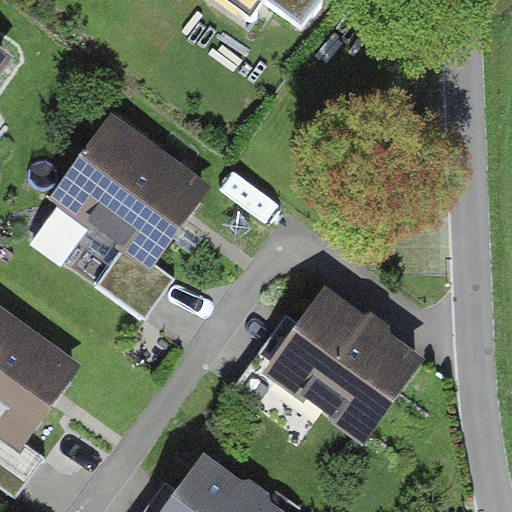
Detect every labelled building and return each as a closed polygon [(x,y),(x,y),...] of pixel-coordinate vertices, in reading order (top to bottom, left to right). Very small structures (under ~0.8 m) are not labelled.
[(356,0),(252,0),(322,49),(356,0)] [(0,110),(35,59),(0,34),(0,110)] [(222,188),(127,122),(63,214),(158,280),(222,188)] [(445,367),(329,286),(270,369),(387,450),(445,367)] [(88,367),(0,306),(0,434),(28,453),(88,367)] [(294,511),(209,453),(167,511),(294,511)]
